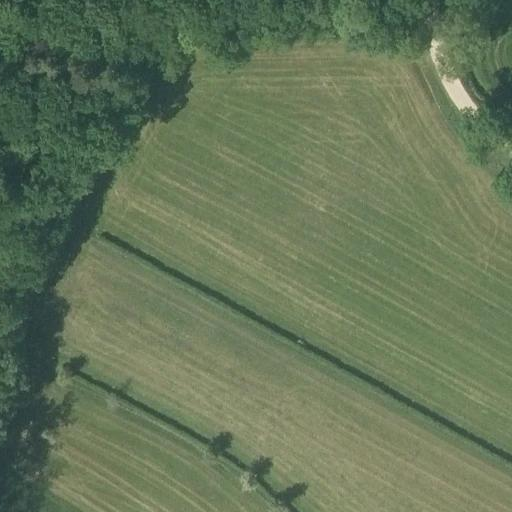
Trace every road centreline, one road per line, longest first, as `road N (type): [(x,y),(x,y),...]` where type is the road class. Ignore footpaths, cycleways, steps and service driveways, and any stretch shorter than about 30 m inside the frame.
road 1 (unclassified): [(0,7),(270,0)]
road 2 (track): [(424,0),(440,73),(477,126),(511,149)]
